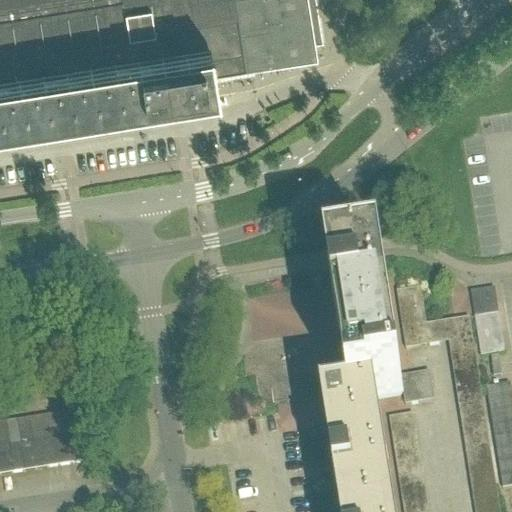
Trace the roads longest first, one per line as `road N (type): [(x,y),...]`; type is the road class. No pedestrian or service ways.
road 1 (tertiary): [(138,256),(210,244),(299,213),(511,49)]
road 2 (tertiary): [(488,0),(286,157),(202,187),(130,198)]
road 3 (unclassified): [(176,484),(138,256)]
road 4 (residential): [(6,511),(176,484)]
road 5 (tertiary): [(0,278),(138,256)]
road 6 (tertiary): [(130,198),(0,218)]
